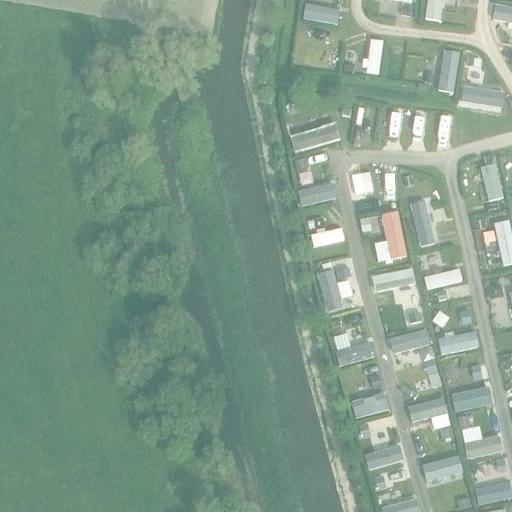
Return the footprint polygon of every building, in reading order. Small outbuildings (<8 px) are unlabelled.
[(446,11),(446,0),(430,0),(430,10),(446,11)] [(401,8),(400,16),(409,17),(410,9),(401,8)] [(383,64),(385,30),(373,29),(372,49),(365,49),(365,63),(383,64)] [(458,81),(459,51),(445,50),(443,81),(458,81)] [(343,65),(342,73),(352,74),(353,66),(343,65)] [(426,75),(424,84),(432,85),(433,76),(426,75)] [(465,93),(495,95),(496,81),(465,79),(465,93)] [(493,99),(491,108),(499,109),(501,100),(493,99)] [(342,104),(340,116),(349,117),(351,106),(342,104)] [(394,104),(392,140),(406,141),(408,105),(394,104)] [(295,139),(341,133),(339,118),(293,124),(295,139)] [(492,155),(482,157),(484,165),(493,163),(492,155)] [(306,161),(294,164),(296,173),(308,170),(306,161)] [(410,177),(402,179),(404,189),(412,186),(410,177)] [(398,189),(387,189),(387,198),(398,198),(398,189)] [(424,230),(439,225),(428,195),(413,200),(424,230)] [(378,233),(381,252),(410,247),(403,201),(386,204),(391,231),(378,233)] [(511,211),(498,213),(505,256),(511,254),(511,211)] [(346,217),(314,224),(317,237),(349,231),(346,217)] [(368,219),(358,221),(361,234),(370,232),(368,219)] [(483,221),(472,223),(474,232),(485,230),(483,221)] [(324,260),(326,272),(352,267),(350,256),(324,260)] [(427,267),(430,279),(465,271),(463,259),(427,267)] [(380,283),(417,275),(415,266),(378,274),(380,283)] [(347,270),(334,273),(337,282),(349,278),(347,270)] [(354,292),(347,294),(350,306),(358,304),(354,292)] [(445,293),(437,294),(439,302),(447,301),(445,293)] [(468,312),(459,314),(462,326),(470,324),(468,312)] [(418,316),(410,318),(413,328),(420,326),(418,316)] [(338,321),(329,323),(332,335),(341,333),(338,321)] [(510,360),(502,362),(505,372),(511,370),(510,360)] [(433,361),(424,363),(428,376),(436,374),(433,361)] [(479,367),(470,369),(472,380),(482,378),(479,367)] [(377,377),(368,379),(372,391),(381,389),(377,377)] [(495,398),(493,380),(459,383),(460,401),(495,398)] [(467,417),(457,419),(458,429),(469,427),(467,417)] [(365,424),(357,427),(360,438),(368,435),(365,424)] [(450,429),(438,433),(441,442),(453,438),(450,429)] [(436,480),(468,472),(465,461),(434,468),(436,480)] [(503,461),(495,462),(497,474),(505,472),(503,461)] [(511,470),(480,477),(483,490),(511,483),(511,470)] [(456,499),(466,496),(459,475),(450,478),(456,499)] [(382,478),(373,480),(375,488),(384,486),(382,478)] [(468,499),(456,502),(457,511),(469,508),(468,499)] [(508,511),(506,500),(475,506),(476,511),(508,511)]
